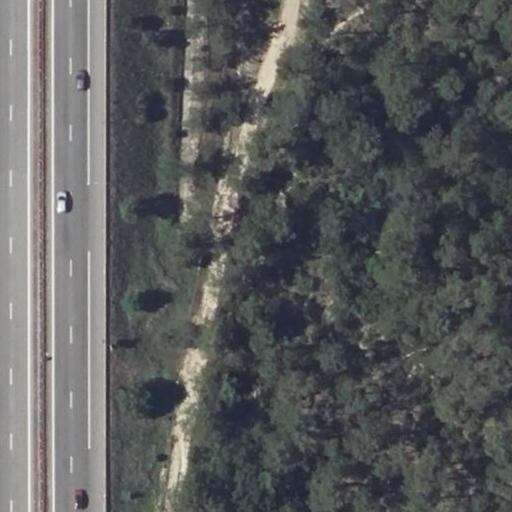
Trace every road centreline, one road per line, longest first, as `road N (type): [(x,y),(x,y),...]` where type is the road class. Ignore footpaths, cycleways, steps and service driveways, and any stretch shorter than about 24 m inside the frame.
road 1 (track): [(168,511),(244,142),(287,0)]
road 2 (motorway): [(77,511),(79,0)]
